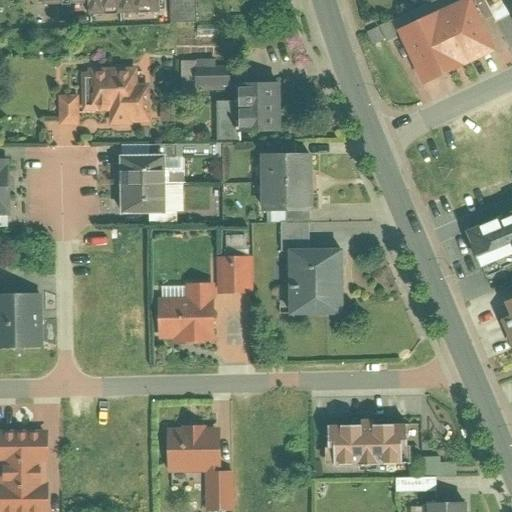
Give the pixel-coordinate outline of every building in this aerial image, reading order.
[(503,48),(481,0),(457,0),(402,25),(427,81),(503,48)] [(511,0),(493,0),(511,40),(511,0)] [(87,71),(87,109),(114,109),(115,123),(155,122),(154,82),(142,82),(142,65),(92,66),(92,71),(87,71)] [(236,83),(236,68),(201,68),(201,82),(236,83)] [(243,129),(288,130),(288,80),(243,79),(243,129)] [(84,122),(84,92),(62,93),(62,123),(84,122)] [(169,153),(123,155),(126,217),(171,215),(169,153)] [(315,155),(264,157),(267,214),(318,212),(315,155)] [(13,162),(0,162),(0,221),(13,221),(13,162)] [(511,211),(475,226),(494,273),(511,265),(511,211)] [(348,318),(347,250),(294,250),(295,319),(348,318)] [(257,255),(221,256),(221,291),(258,290),(257,255)] [(220,336),(219,279),(189,280),(189,295),(165,296),(166,337),(220,336)] [(44,296),(0,297),(0,355),(46,354),(44,296)] [(415,420),(333,422),(334,447),(340,446),(340,462),(411,460),(411,443),(416,443),(415,420)] [(170,428),(172,470),(224,468),(223,426),(170,428)] [(53,511),(54,428),(0,428),(0,469),(0,511),(53,511)] [(422,475),(455,475),(455,462),(439,462),(439,457),(422,457),(422,475)] [(239,508),(238,470),(209,471),(210,509),(239,508)] [(433,511),(473,511),(473,500),(433,501),(433,511)]
